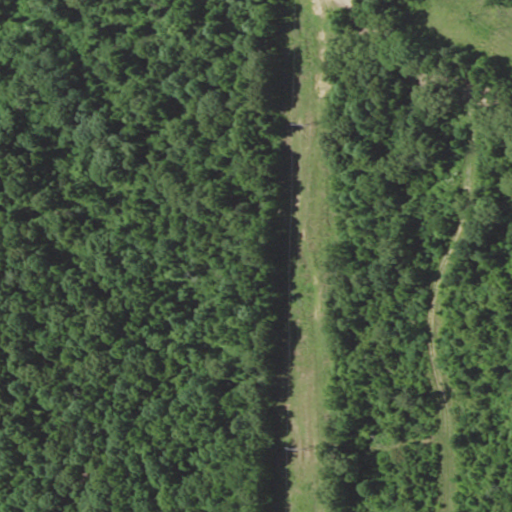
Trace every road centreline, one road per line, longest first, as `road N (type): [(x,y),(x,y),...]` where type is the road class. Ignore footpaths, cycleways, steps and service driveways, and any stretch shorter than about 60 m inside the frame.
road 1 (residential): [(502,511),(506,83)]
road 2 (residential): [(511,84),(405,23),(382,0)]
